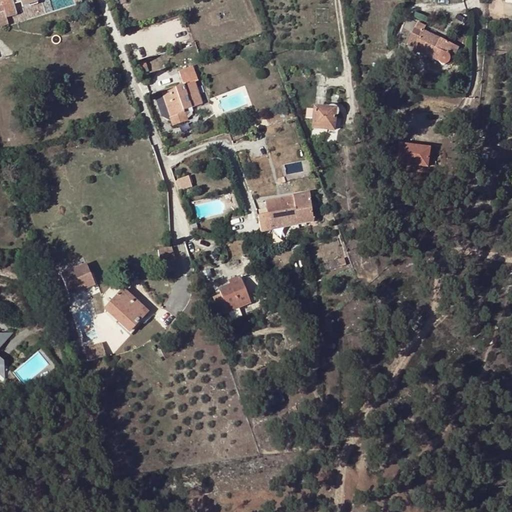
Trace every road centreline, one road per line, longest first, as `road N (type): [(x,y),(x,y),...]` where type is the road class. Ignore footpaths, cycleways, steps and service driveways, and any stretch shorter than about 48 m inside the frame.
road 1 (track): [(339,511),(337,464),(428,324),(450,257),(460,249),(511,252)]
road 2 (residential): [(182,227),(99,0)]
